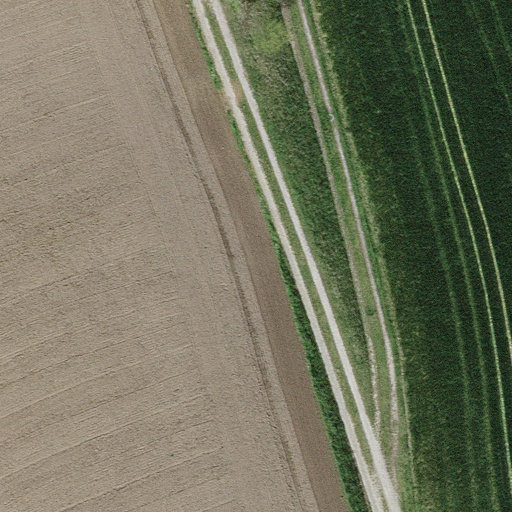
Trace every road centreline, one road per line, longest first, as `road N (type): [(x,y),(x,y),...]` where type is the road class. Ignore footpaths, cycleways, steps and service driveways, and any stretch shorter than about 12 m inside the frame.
road 1 (track): [(382,511),(202,0)]
road 2 (track): [(368,470),(389,436),(388,399),(367,284),(288,0)]
